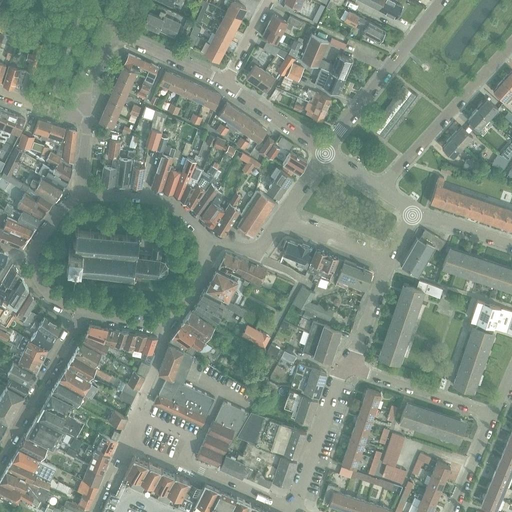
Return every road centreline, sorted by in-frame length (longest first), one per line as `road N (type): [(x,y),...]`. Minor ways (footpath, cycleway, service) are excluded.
road 1 (residential): [(379,190),(511,44)]
road 2 (residential): [(325,152),(442,0)]
road 3 (residential): [(82,312),(0,452)]
road 4 (residential): [(290,510),(337,378),(350,368)]
road 5 (residential): [(491,416),(350,368)]
road 6 (residential): [(210,241),(167,205),(83,196)]
road 7 (residential): [(225,84),(110,32)]
road 8 (residential): [(325,152),(225,84)]
